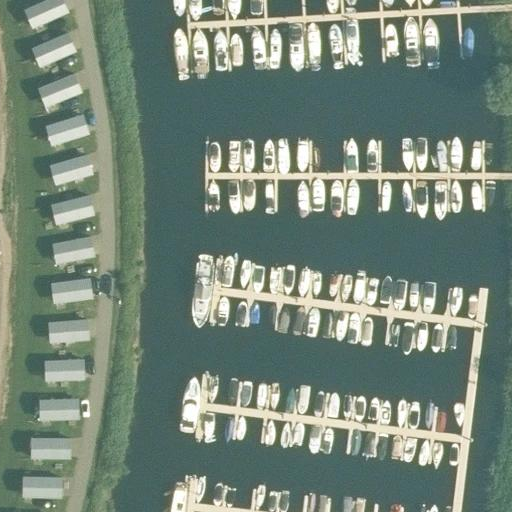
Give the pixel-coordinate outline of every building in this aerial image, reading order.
[(72,0),(41,0),(29,5),(38,26),(76,10),(72,0)] [(43,65),(82,51),(75,30),(35,44),(43,65)] [(81,69),(42,85),(50,105),(89,89),(81,69)] [(56,145),(96,131),(88,110),(48,124),(56,145)] [(100,172),(94,151),(52,163),(59,184),(100,172)] [(53,202),(59,223),(102,212),(96,190),(53,202)] [(60,265),(102,253),(96,231),(54,243),(60,265)] [(99,297),(97,275),(54,279),(56,301),(99,297)] [(95,340),(94,316),(51,318),(52,341),(95,340)] [(48,357),(49,379),(91,378),(90,355),(48,357)] [(86,418),(85,395),(42,396),(42,419),(86,418)] [(37,457),(77,456),(77,434),(36,435),(37,457)] [(69,495),(68,472),(26,474),(27,496),(69,495)]
